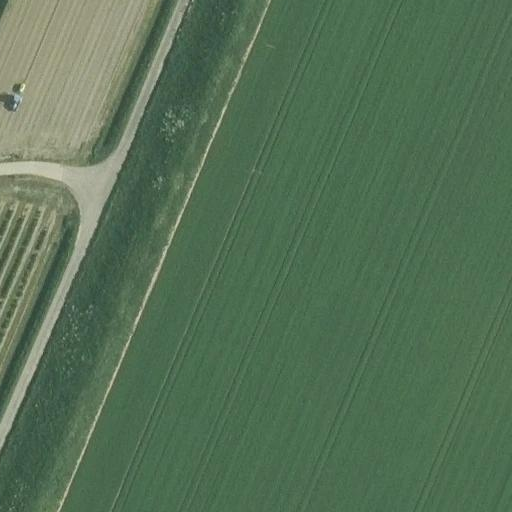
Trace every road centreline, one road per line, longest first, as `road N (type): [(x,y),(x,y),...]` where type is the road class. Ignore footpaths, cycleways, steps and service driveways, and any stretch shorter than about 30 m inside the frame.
road 1 (unclassified): [(0,436),(104,189)]
road 2 (unclassified): [(104,189),(183,0)]
